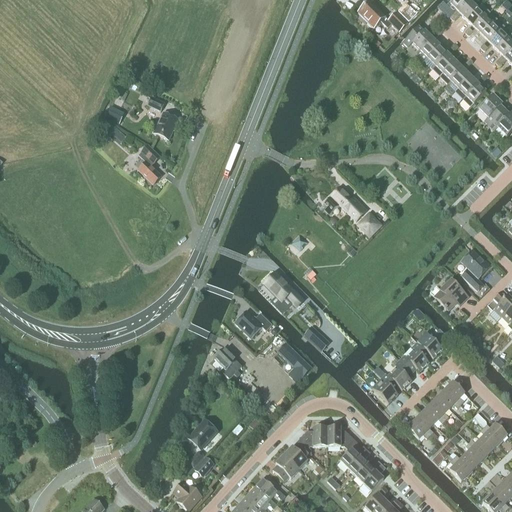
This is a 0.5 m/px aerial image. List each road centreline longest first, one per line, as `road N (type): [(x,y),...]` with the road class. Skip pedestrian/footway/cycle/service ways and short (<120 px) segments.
road 1 (residential): [(208,511),(301,411),(321,403),(350,409),(445,511)]
road 2 (secondary): [(161,308),(188,276),(243,143)]
road 3 (residential): [(511,421),(452,364),(398,418)]
road 4 (secondary): [(243,143),(300,0)]
road 5 (residential): [(77,469),(54,421),(0,366)]
